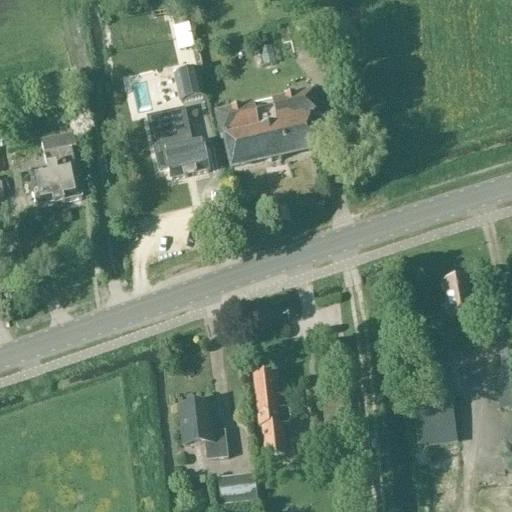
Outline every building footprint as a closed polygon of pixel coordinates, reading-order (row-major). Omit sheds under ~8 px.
[(165,24),(163,14),(150,17),(152,26),(165,24)] [(203,99),(197,72),(172,78),(178,105),(203,99)] [(286,157),(317,150),(310,122),(319,120),(313,92),(215,114),(221,142),(225,141),(231,170),(262,163),(269,164),(280,162),(286,157)] [(165,156),(157,158),(160,171),(168,170),(171,183),(208,175),(202,147),(192,150),(184,113),(166,117),(174,154),(165,156)] [(39,144),(45,173),(30,177),(36,211),(82,202),(77,181),(80,180),(72,138),(39,144)] [(474,320),(467,282),(443,287),(450,324),(465,321),(468,340),(482,337),(479,319),(474,320)] [(421,316),(406,318),(413,362),(428,359),(421,316)] [(511,411),(511,352),(498,354),(502,412),(511,411)] [(454,409),(447,362),(421,365),(428,415),(413,417),(415,432),(453,426),(450,410),(454,409)] [(277,411),(273,377),(253,379),(258,430),(262,429),(266,461),(283,459),(280,427),(287,426),(289,423),(288,413),(285,410),(277,411)] [(209,407),(179,411),(183,449),(204,447),(206,464),(228,462),(225,434),(212,435),(209,407)] [(353,437),(350,411),(325,413),(327,439),(353,437)] [(253,480),(252,477),(215,481),(219,509),(255,505),(255,503),(264,502),(261,479),(253,480)]
